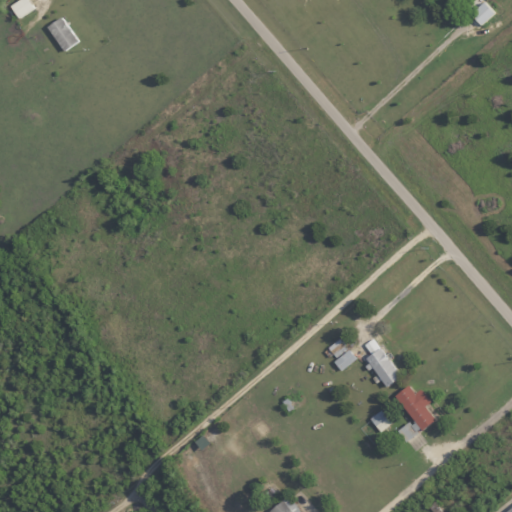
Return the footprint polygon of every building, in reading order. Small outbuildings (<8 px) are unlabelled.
[(17,18),(33,8),(28,0),(16,0),(9,5),(17,18)] [(477,28),(493,12),(483,1),(466,17),(477,28)] [(61,51),(77,42),(62,16),(46,25),(61,51)] [(355,358),(338,337),(327,346),(336,358),(332,361),(340,370),(355,358)] [(364,357),(385,386),(399,376),(372,338),(362,344),(369,353),(364,357)] [(425,404),(429,402),(421,388),(413,393),(408,384),(395,392),(417,430),(434,420),(425,404)] [(394,420),(383,406),(368,417),(379,431),(394,420)] [(413,419),(398,430),(404,440),(420,429),(413,419)] [(269,509),(270,511),(301,511),(289,494),(269,509)]
